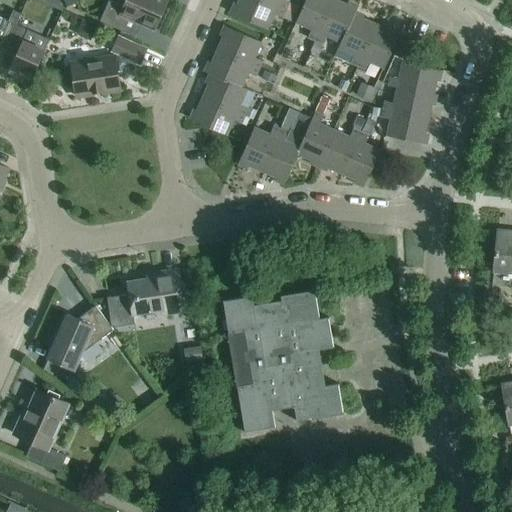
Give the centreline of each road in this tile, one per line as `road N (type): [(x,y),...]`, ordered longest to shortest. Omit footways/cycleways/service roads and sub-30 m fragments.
road 1 (residential): [(464,511),(440,370),(435,213)]
road 2 (residential): [(177,223),(309,205),(435,213)]
road 3 (residential): [(435,213),(479,50),(478,27),(424,0)]
road 4 (residential): [(211,0),(162,108),(177,223)]
road 5 (residential): [(0,110),(35,135),(52,241)]
road 6 (residential): [(52,241),(177,223)]
